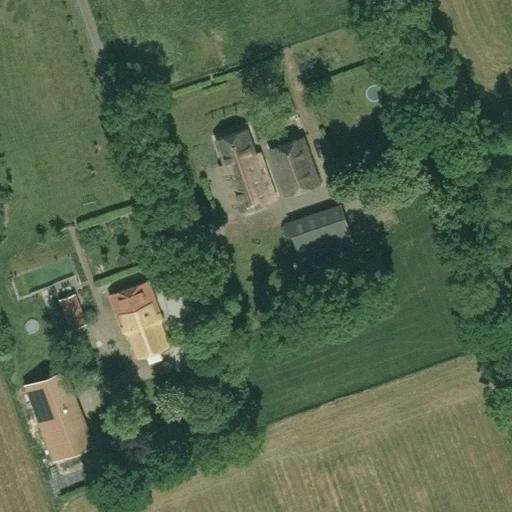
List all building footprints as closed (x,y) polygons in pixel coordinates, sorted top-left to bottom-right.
[(246,128),(216,139),(225,166),(221,167),(236,211),(275,197),(261,155),(256,156),(246,128)] [(302,137),(270,149),(286,195),(318,184),(302,137)] [(288,221),(301,259),(352,242),(340,204),(288,221)] [(150,282),(111,296),(118,314),(122,313),(138,359),(167,349),(152,302),(156,301),(150,282)] [(86,324),(76,294),(59,299),(70,330),(86,324)] [(67,369),(24,385),(52,461),(94,446),(67,369)] [(138,454),(122,447),(109,460),(118,477),(136,472),(138,454)]
